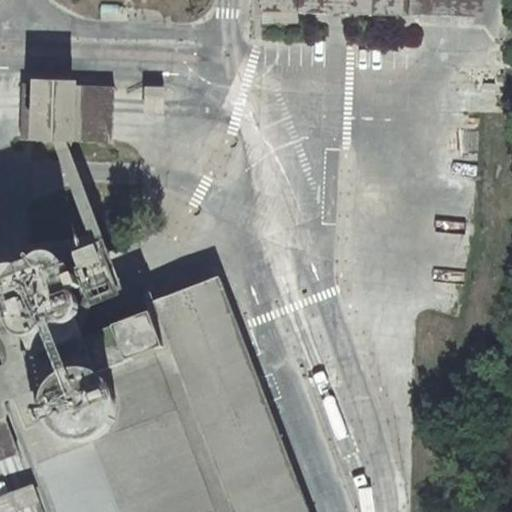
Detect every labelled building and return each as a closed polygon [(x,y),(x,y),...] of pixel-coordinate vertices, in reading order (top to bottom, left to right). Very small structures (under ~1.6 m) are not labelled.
[(422,0),(273,0),(272,23),(421,31),(422,0)] [(478,33),(478,0),(422,0),(421,31),(478,33)] [(28,94),(26,149),(122,156),(125,99),(28,94)] [(38,293),(44,298),(53,297),(62,295),(68,290),(69,285),(69,278),(66,271),(62,266),(52,263),(44,264),(36,271),(33,280),(34,286),(38,293)] [(18,311),(24,309),(28,307),(32,304),(35,298),(35,292),(33,286),(29,281),(24,279),(20,277),(12,278),(6,281),(1,286),(0,289),(0,294),(0,296),(2,302),(5,308),(10,311),(18,311)] [(53,329),(60,334),(70,334),(75,331),(79,329),(81,324),(82,317),(81,311),(76,301),(72,299),(68,298),(57,298),(52,301),(48,305),(47,311),(47,315),(50,324),(53,329)] [(152,327),(221,511),(306,511),(226,301),(152,327)] [(25,344),(30,345),(35,345),(40,344),(45,340),(47,337),(48,333),(49,329),(47,320),(42,313),(38,310),(33,308),(28,309),(22,311),(18,314),(15,319),(13,324),(13,331),(16,337),(20,341),(25,344)] [(62,511),(221,511),(152,327),(146,311),(5,361),(62,511)] [(0,481),(26,472),(0,401),(0,481)]
